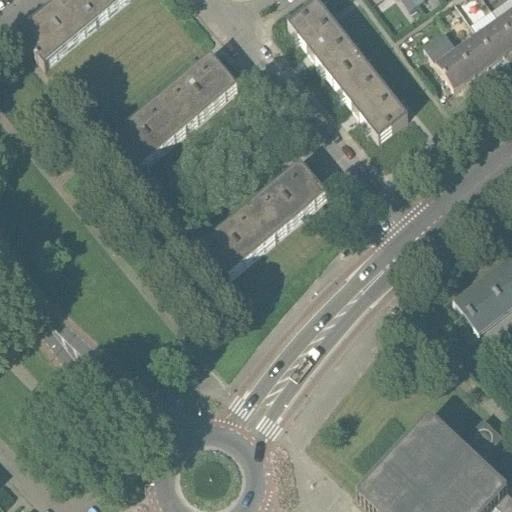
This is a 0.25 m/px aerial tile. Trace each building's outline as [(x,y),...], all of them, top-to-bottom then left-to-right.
[(67,0),(19,40),(18,39),(17,40),(45,74),(46,73),(45,72),(70,52),(96,31),(122,9),(133,0),(67,0)] [(408,15),(417,9),(410,0),(406,0),(400,5),(408,15)] [(410,0),(417,9),(426,3),(423,0),(410,0)] [(398,112),(363,67),(317,9),(288,33),(333,90),(379,148),(408,125),(398,112)] [(511,44),(511,15),(499,25),(511,44)] [(496,67),(511,56),(511,44),(499,25),(477,40),(496,67)] [(475,83),(496,67),(477,40),(472,43),(456,55),(475,83)] [(454,98),(475,83),(456,55),(435,70),(454,98)] [(210,64),(159,106),(109,148),(108,147),(107,148),(134,182),(136,181),(135,180),(160,160),(186,138),(237,96),(237,97),(239,96),(237,94),(211,62),(209,63),(210,64)] [(250,268),(276,246),(302,224),(326,204),(327,204),(328,203),(300,170),(299,171),(300,172),(249,214),(198,255),(197,255),(196,256),(224,290),(225,289),(225,288),(250,268)] [(511,264),(505,269),(479,289),(453,309),(475,337),(501,317),(511,308),(511,264)] [(511,511),(511,503),(507,499),(508,499),(506,497),(508,496),(473,464),(479,458),(485,463),(502,444),(483,426),(465,445),(471,450),(465,456),(431,424),(429,426),(428,424),(356,501),(358,502),(356,504),(364,511),(511,511)]
